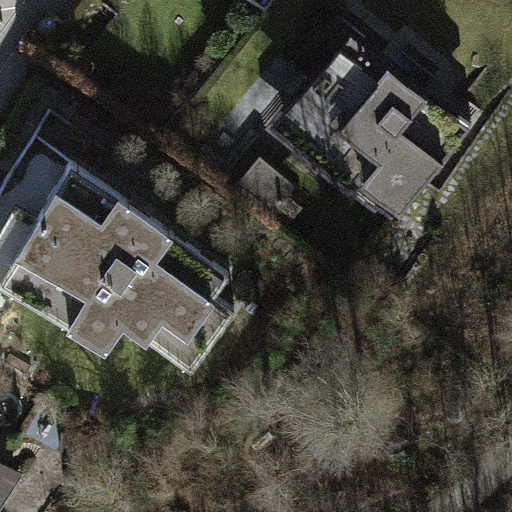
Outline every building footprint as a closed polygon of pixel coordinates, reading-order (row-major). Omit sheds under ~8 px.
[(394,215),(462,133),(419,98),(428,88),(352,26),(314,72),(322,79),(284,125),(394,215)] [(470,123),(428,88),(419,98),(462,133),(470,123)] [(235,185),(267,207),(283,188),(288,193),(297,183),(261,153),(235,185)] [(229,272),(72,158),(12,257),(56,284),(67,265),(106,293),(82,328),(105,343),(124,317),(191,366),(235,306),(215,291),(229,272)] [(265,210),(286,226),(303,204),(288,193),(283,188),(267,207),(265,210)] [(90,471),(87,435),(65,433),(70,477),(90,471)] [(100,438),(87,435),(90,471),(103,462),(100,438)] [(0,504),(17,478),(0,467),(0,504)]
